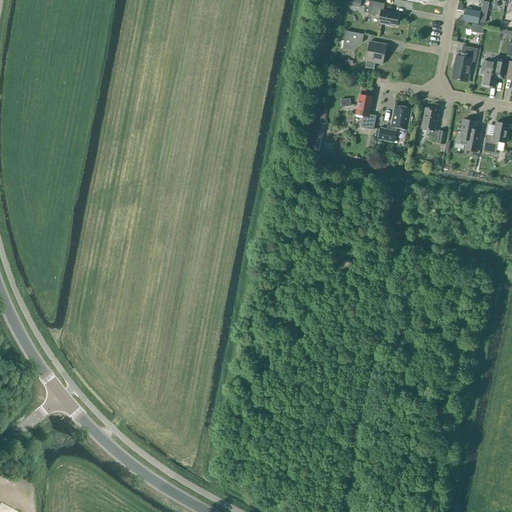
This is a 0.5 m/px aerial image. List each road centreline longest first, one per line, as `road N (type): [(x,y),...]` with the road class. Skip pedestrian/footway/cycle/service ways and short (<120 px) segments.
road 1 (secondary): [(206,511),(117,454),(61,396)]
road 2 (secondary): [(61,396),(0,292)]
